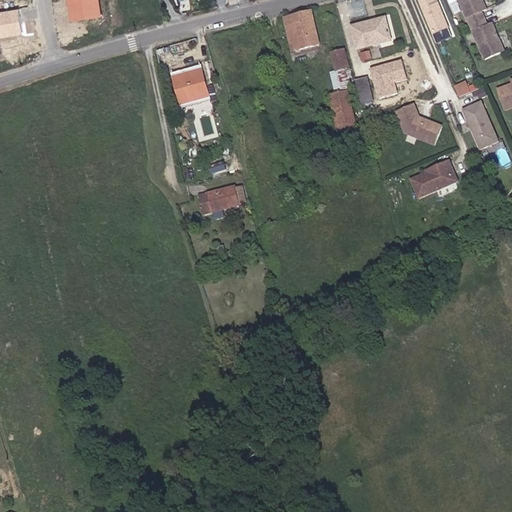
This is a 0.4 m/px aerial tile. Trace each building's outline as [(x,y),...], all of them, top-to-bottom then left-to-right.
[(80,19),(76,0),(71,0),(75,20),(80,19)] [(101,0),(76,0),(80,19),(104,15),(101,0)] [(445,22),(436,0),(417,0),(428,28),(445,22)] [(477,4),(482,2),(480,0),(457,0),(479,52),(498,44),(488,18),(483,20),(477,4)] [(22,6),(0,10),(0,36),(24,33),(26,30),(22,6)] [(302,40),(320,36),(315,9),(293,14),(296,31),(300,31),(302,40)] [(377,39),(390,37),(386,21),(373,23),(372,19),(354,23),(360,48),(378,43),(377,39)] [(303,46),(321,42),(320,36),(302,40),(303,46)] [(334,65),(342,62),(339,51),(331,53),(334,65)] [(169,77),(201,70),(200,65),(169,72),(169,77)] [(175,105),(207,98),(201,70),(169,77),(175,105)] [(511,95),(511,73),(503,76),(505,80),(489,85),(496,106),(511,100),(511,98),(511,96),(511,95)] [(357,104),(374,100),(367,75),(351,79),(357,104)] [(463,87),(460,77),(448,81),(451,91),(463,87)] [(330,111),(345,107),(342,92),(327,96),(330,111)] [(176,109),(208,103),(207,98),(175,105),(176,109)] [(359,113),(376,109),(374,100),(357,104),(359,113)] [(430,146),(438,127),(415,117),(412,118),(411,113),(414,112),(410,104),(392,112),(400,132),(430,146)] [(494,145),(478,104),(460,111),(475,152),(494,145)] [(335,133),(350,130),(345,107),(330,111),(335,133)] [(452,183),(450,177),(446,175),(444,171),(447,170),(444,162),(421,171),(422,173),(405,179),(412,198),(452,183)] [(226,205),(234,203),(231,192),(224,193),(223,191),(201,196),(205,214),(227,209),(226,205)] [(195,215),(205,214),(201,196),(191,197),(195,215)] [(205,269),(223,266),(220,251),(202,255),(205,269)]
